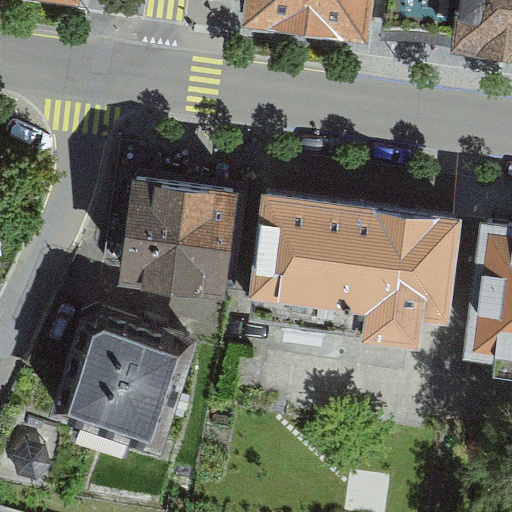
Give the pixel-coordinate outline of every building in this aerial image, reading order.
[(247,0),(247,3),(357,18),(359,0),(247,0)] [(511,0),(384,0),(382,22),(511,38),(511,0)] [(121,262),(192,272),(191,281),(217,284),(218,275),(231,277),(244,183),(134,169),(121,262)] [(451,210),(265,185),(250,301),(410,323),(414,295),(439,298),(451,210)] [(511,341),(511,219),(485,216),(473,308),(469,335),(511,341)] [(52,398),(77,407),(70,428),(120,446),(128,424),(153,433),(188,333),(87,298),(52,398)]
